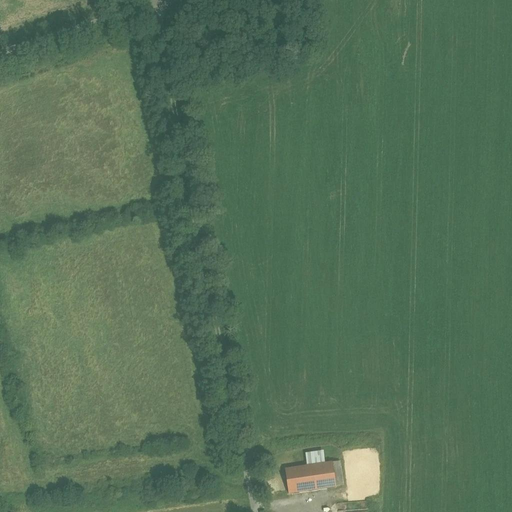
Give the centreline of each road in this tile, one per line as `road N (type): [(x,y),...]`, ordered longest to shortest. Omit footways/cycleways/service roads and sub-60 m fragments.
road 1 (unclassified): [(252,511),(158,2)]
road 2 (unclassified): [(158,2),(0,52)]
